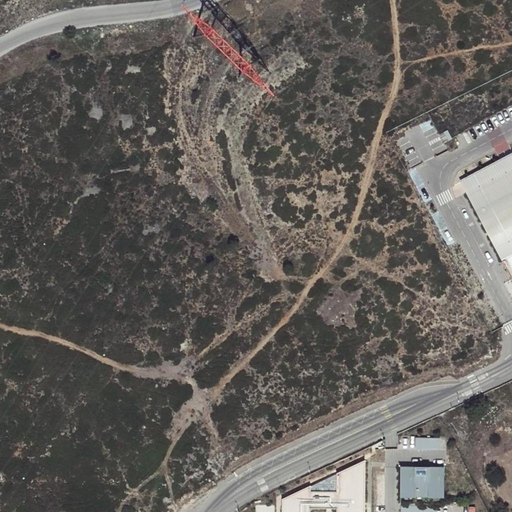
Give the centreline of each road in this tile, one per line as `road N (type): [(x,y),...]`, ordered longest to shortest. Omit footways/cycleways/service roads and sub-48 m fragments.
road 1 (unclassified): [(223,511),(262,485),(511,365)]
road 2 (unclassified): [(195,0),(64,20),(0,48)]
